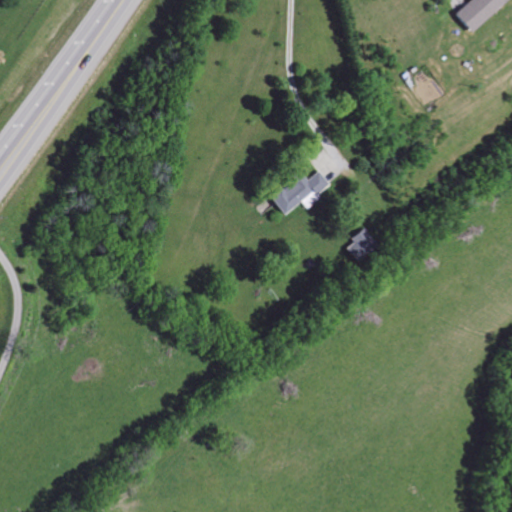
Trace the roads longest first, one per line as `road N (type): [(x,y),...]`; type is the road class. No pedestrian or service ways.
road 1 (trunk): [(0,172),(122,0)]
road 2 (residential): [(0,372),(17,302),(0,257)]
